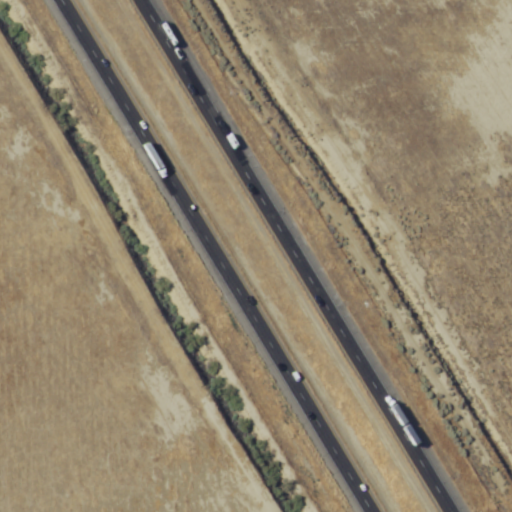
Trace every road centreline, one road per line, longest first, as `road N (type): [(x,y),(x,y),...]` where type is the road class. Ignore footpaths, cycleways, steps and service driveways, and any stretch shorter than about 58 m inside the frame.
road 1 (motorway): [(456,511),(146,0)]
road 2 (motorway): [(64,0),(374,511)]
